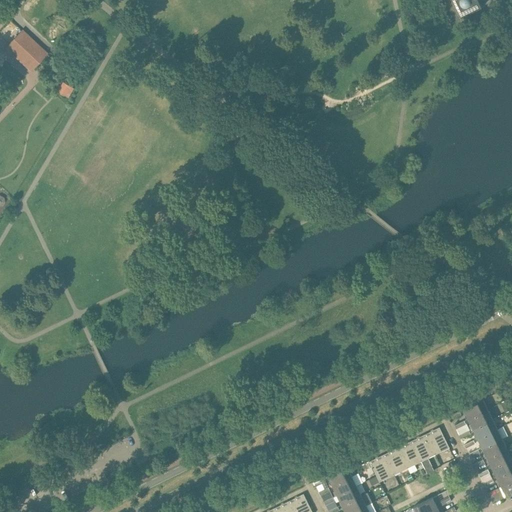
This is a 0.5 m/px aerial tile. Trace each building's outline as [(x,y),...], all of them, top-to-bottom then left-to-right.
[(452,0),(460,15),(480,5),(477,0),(452,0)] [(22,30),(8,45),(33,68),(46,53),(22,30)] [(70,86),(63,82),(58,91),(63,94),(66,90),(67,91),(70,86)] [(463,409),(468,419),(488,409),(483,399),(463,409)] [(500,404),(505,413),(510,410),(505,401),(500,404)] [(488,409),(468,419),(473,428),(493,419),(488,409)] [(461,414),(460,411),(450,415),(452,419),(461,414)] [(493,419),(473,428),(478,438),(498,428),(493,419)] [(449,447),(440,427),(436,429),(437,431),(427,436),(435,452),(440,449),(441,451),(449,447)] [(478,438),(482,448),(502,438),(498,428),(478,438)] [(471,434),(469,430),(460,435),(461,438),(471,434)] [(423,438),(413,443),(421,459),(427,456),(428,458),(435,454),(426,434),(422,436),(423,438)] [(502,438),(482,448),(487,457),(507,448),(502,438)] [(475,443),(474,440),(464,444),(466,448),(475,443)] [(413,443),(412,441),(408,442),(409,445),(399,450),(407,465),(413,463),(414,465),(422,461),(421,459),(413,443)] [(407,465),(399,450),(398,447),(394,449),(395,451),(386,456),(393,472),(399,469),(400,471),(408,468),(407,465)] [(492,467),(511,457),(507,448),(487,457),(492,467)] [(480,453),(478,450),(469,454),(471,458),(480,453)] [(377,476),(380,481),(379,479),(385,476),(386,478),(394,474),(393,472),(386,456),(385,456),(384,454),(380,456),(381,458),(372,463),(370,461),(372,466),(377,475),(377,476)] [(492,467),(497,477),(511,469),(511,457),(492,467)] [(485,463),(483,459),(474,464),(476,467),(485,463)] [(365,469),(372,466),(370,461),(363,465),(365,469)] [(328,475),(332,485),(352,475),(348,465),(328,475)] [(490,473),(488,469),(479,474),(480,477),(490,473)] [(511,469),(497,477),(501,486),(511,481),(511,469)] [(352,475),(332,485),(337,495),(357,485),(352,475)] [(369,480),(372,486),(380,482),(380,481),(377,476),(376,476),(369,480)] [(325,481),(324,477),(314,482),(316,486),(325,481)] [(494,482),(493,479),(483,483),(485,487),(494,482)] [(511,481),(501,486),(506,497),(511,493),(511,481)] [(342,505),(362,495),(357,485),(337,495),(342,505)] [(330,491),(328,487),(319,492),(321,495),(330,491)] [(499,492),(497,488),(488,493),(490,496),(499,492)] [(362,495),(342,505),(345,511),(351,511),(367,504),(367,505),(372,502),(367,492),(362,495)] [(290,500),(295,511),(312,511),(304,494),(300,496),(301,498),(291,503),(290,500)] [(335,500),(333,497),(324,501),(325,505),(335,500)] [(415,511),(427,511),(438,507),(433,497),(413,507),(415,511)] [(451,500),(450,497),(440,502),(442,505),(451,500)] [(295,511),(290,500),(286,502),(287,505),(277,509),(276,507),(278,511),(295,511)] [(351,511),(375,511),(377,511),(372,502),(367,505),(367,504),(351,511)]
